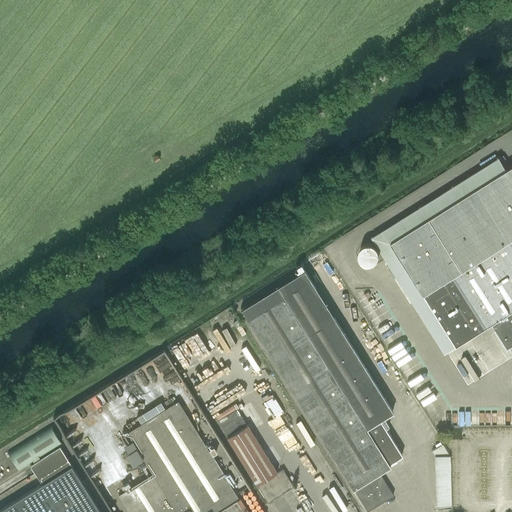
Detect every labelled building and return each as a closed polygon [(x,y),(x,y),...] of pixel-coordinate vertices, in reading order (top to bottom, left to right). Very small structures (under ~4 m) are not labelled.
[(511,164),(391,241),(457,345),(493,323),(508,346),(511,343),(511,164)] [(359,252),(359,253),(359,254),(359,255),(359,256),(359,257),(360,259),(361,259),(361,260),(362,261),(363,262),(365,263),(366,263),(367,263),(369,263),(370,263),(371,263),(372,263),(373,262),(374,261),(375,261),(376,260),(377,259),(377,258),(378,257),(378,256),(378,255),(379,254),(379,253),(379,252),(378,251),(378,249),(377,249),(377,247),(376,247),(376,246),(374,245),(373,244),(372,244),(371,244),(370,243),(368,243),(367,244),(366,244),(365,244),(364,245),(363,245),(362,245),(362,246),(361,247),(360,248),(360,249),(359,249),(359,250),(359,251),(359,252)] [(388,463),(401,455),(385,428),(388,426),(383,417),(390,412),(303,269),(240,308),(367,511),(393,495),(379,472),(390,465),(388,463)] [(275,395),(267,400),(277,415),(284,411),(275,395)] [(212,511),(237,496),(177,400),(126,432),(131,440),(123,445),(127,452),(125,454),(132,465),(142,458),(152,473),(118,494),(128,511),(212,511)] [(293,486),(282,468),(276,472),(246,424),(226,437),(267,503),(293,486)] [(29,464),(41,483),(0,508),(0,511),(99,511),(58,446),(61,444),(49,425),(7,452),(19,471),(29,464)] [(449,455),(434,456),(436,508),(450,507),(449,455)]
